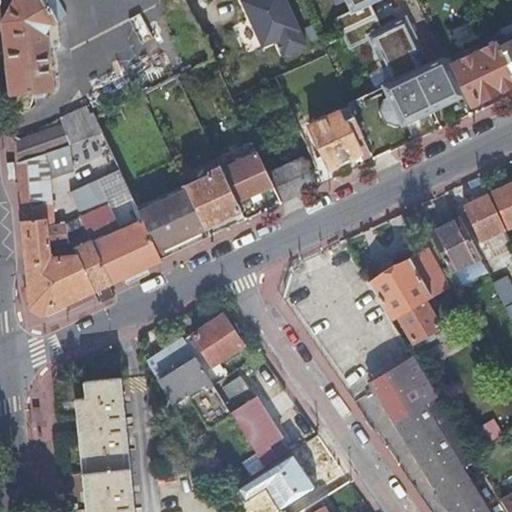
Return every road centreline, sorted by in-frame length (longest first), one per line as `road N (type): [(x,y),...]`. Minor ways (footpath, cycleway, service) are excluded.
road 1 (residential): [(230,261),(511,129)]
road 2 (residential): [(398,511),(230,261)]
road 3 (residential): [(0,369),(230,261)]
road 4 (primary): [(0,369),(18,511)]
